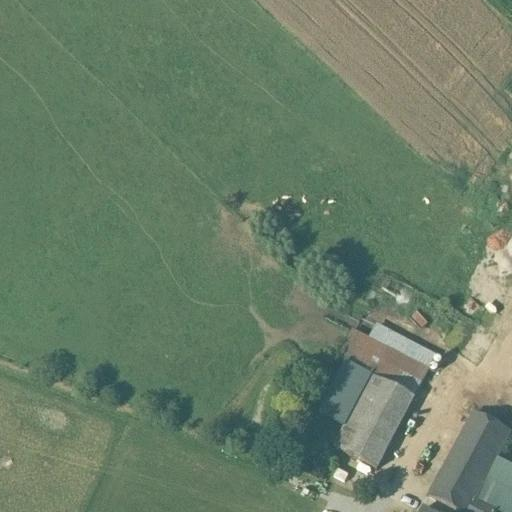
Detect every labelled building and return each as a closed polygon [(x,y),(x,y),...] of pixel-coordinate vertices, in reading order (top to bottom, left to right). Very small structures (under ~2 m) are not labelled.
[(374,333),(357,325),(344,355),(374,370),(420,392),(440,350),(383,317),(374,333)] [(511,335),(489,370),(511,385),(511,335)] [(420,392),(374,370),(350,419),(362,425),(349,447),(384,465),(420,392)] [(511,436),(511,435),(474,416),(430,500),(452,511),(472,511),(478,501),(511,436)] [(164,452),(161,464),(208,478),(211,466),(164,452)] [(499,511),(478,501),(472,511),(499,511)]
